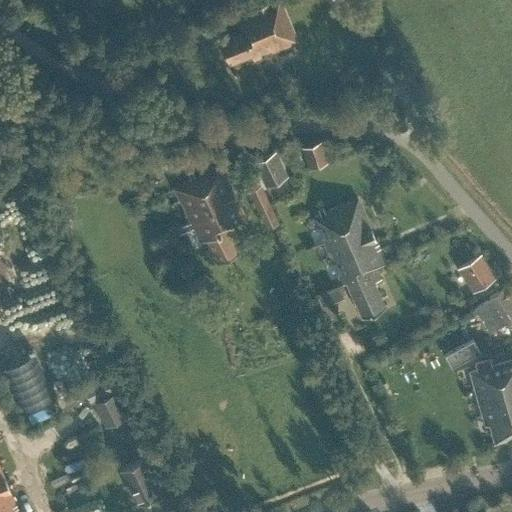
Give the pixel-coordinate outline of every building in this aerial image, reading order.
[(270,48),(271,52),(297,41),(280,0),(269,0),(234,15),(241,31),(219,40),(229,62),(250,53),(253,60),(260,56),(259,52),(270,48)] [(95,19),(87,12),(77,24),(84,31),(95,19)] [(328,160),(321,139),(301,146),(308,167),(328,160)] [(275,150),(254,160),(265,183),(266,185),(287,175),(275,150)] [(147,164),(155,179),(163,175),(155,160),(147,164)] [(216,193),(231,185),(220,163),(174,186),(189,217),(219,201),(216,193)] [(219,201),(189,217),(200,239),(205,237),(216,261),(239,250),(229,228),(248,219),(231,185),(216,193),(219,201)] [(260,185),(249,190),(266,226),(277,221),(260,185)] [(386,261),(357,196),(324,211),(322,208),(318,210),(319,213),(312,217),(317,227),(310,230),(314,241),(321,238),(332,263),(325,266),(330,276),(337,273),(341,283),(346,281),(362,316),(385,306),(373,280),(380,278),(375,266),(386,261)] [(479,253),(458,266),(473,290),(494,277),(479,253)] [(317,295),(322,306),(337,300),(344,297),(339,285),(317,295)] [(511,296),(505,285),(485,298),(501,324),(511,317),(511,296)] [(511,357),(490,364),(489,359),(484,361),(486,365),(469,370),(483,418),(487,417),(494,440),(506,437),(506,439),(511,437),(511,357)] [(115,389),(93,400),(105,424),(127,413),(115,389)] [(137,502),(160,491),(151,472),(158,470),(149,452),(120,466),(137,502)] [(18,511),(0,469),(0,511),(18,511)]
